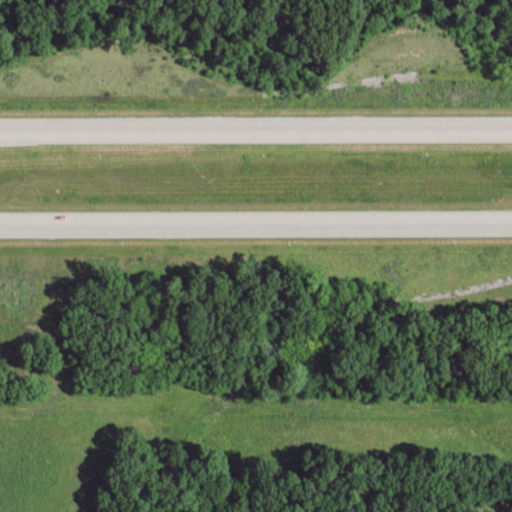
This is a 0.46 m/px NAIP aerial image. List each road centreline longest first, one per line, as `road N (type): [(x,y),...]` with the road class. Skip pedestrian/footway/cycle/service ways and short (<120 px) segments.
road 1 (trunk): [(511,126),(0,130)]
road 2 (trunk): [(0,221),(511,218)]
